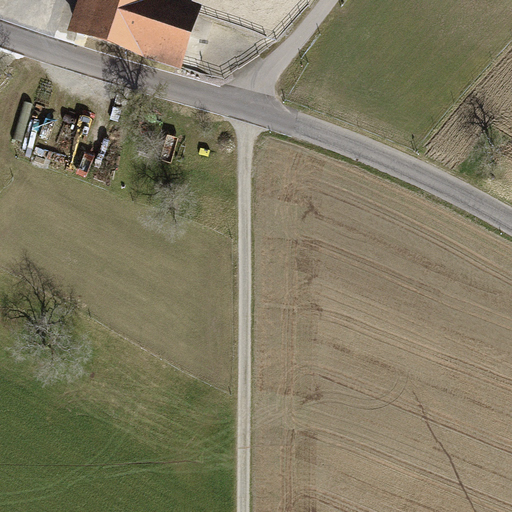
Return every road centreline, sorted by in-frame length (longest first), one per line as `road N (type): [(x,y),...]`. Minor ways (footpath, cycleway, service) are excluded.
road 1 (tertiary): [(0,31),(397,160),(511,220)]
road 2 (track): [(246,511),(247,107),(329,0)]
